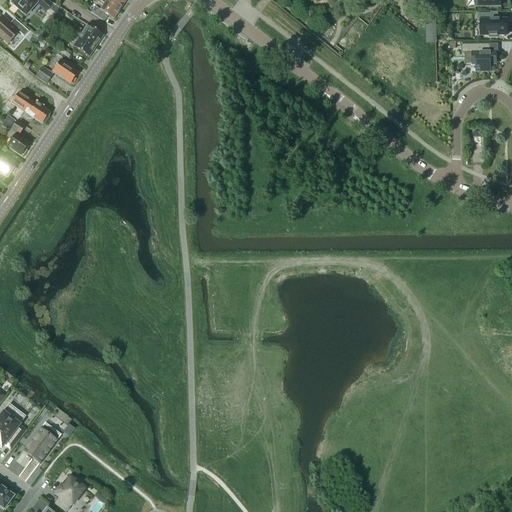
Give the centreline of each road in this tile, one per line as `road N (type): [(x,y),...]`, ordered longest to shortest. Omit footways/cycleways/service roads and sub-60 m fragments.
road 1 (secondary): [(449,185),(208,0)]
road 2 (secondary): [(0,212),(117,36)]
